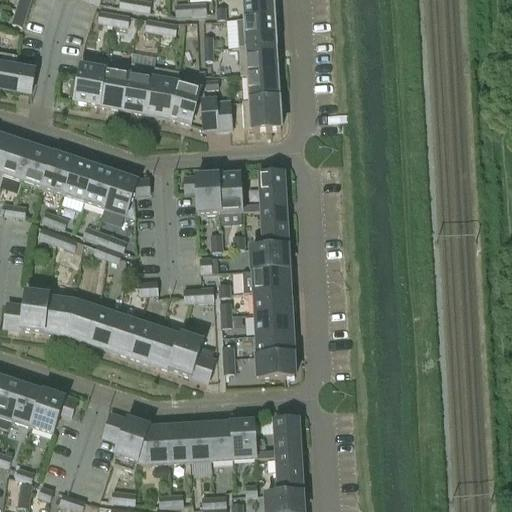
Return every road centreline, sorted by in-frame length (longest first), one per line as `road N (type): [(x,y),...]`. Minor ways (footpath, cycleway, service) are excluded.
road 1 (residential): [(305,401),(157,409),(0,356)]
road 2 (residential): [(0,115),(139,161),(293,155)]
road 3 (residential): [(293,155),(307,190),(316,370),(305,401)]
road 4 (residential): [(293,155),(303,122),(296,0)]
